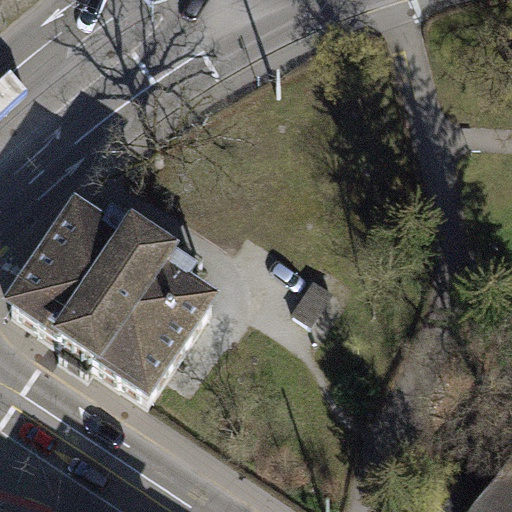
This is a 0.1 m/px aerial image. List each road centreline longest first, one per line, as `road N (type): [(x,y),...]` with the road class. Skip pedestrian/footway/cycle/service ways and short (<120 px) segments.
road 1 (primary): [(0,219),(154,76),(243,27)]
road 2 (primary): [(0,425),(128,511)]
road 3 (primary): [(126,0),(0,87)]
